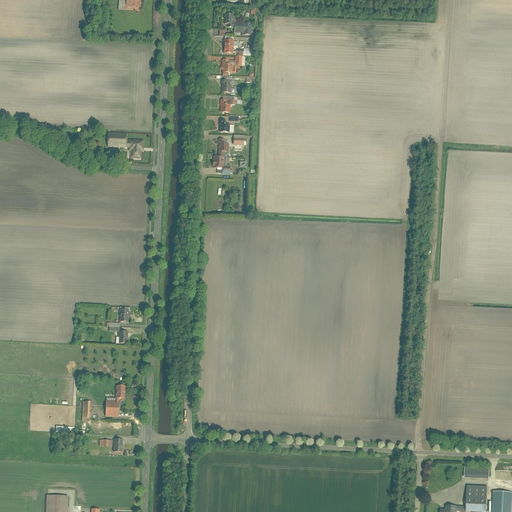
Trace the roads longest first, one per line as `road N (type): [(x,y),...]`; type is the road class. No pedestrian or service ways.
road 1 (unclassified): [(188,441),(209,0)]
road 2 (unclassified): [(511,457),(188,441)]
road 3 (track): [(417,452),(441,145)]
road 4 (tertiary): [(148,438),(160,171)]
road 5 (tertiary): [(160,171),(167,0)]
road 6 (unclassified): [(160,171),(82,169),(41,140),(0,137)]
